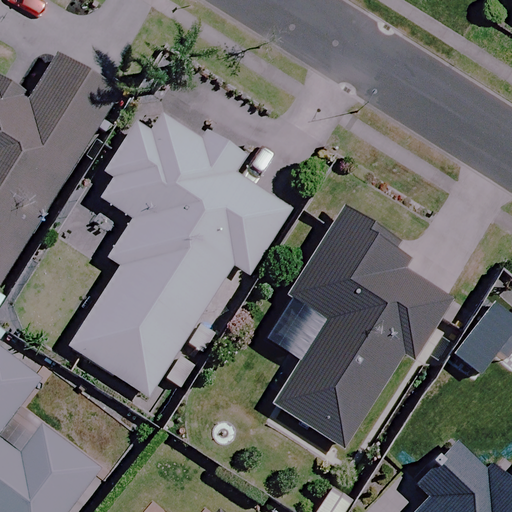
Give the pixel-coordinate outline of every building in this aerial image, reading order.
[(511,0),(502,0),(500,3),(511,10),(511,0)] [(0,277),(111,101),(52,63),(24,106),(0,90),(0,277)] [(195,145),(157,121),(144,143),(129,134),(89,199),(127,223),(104,259),(118,267),(64,354),(143,402),(225,268),(243,279),(283,214),(222,176),(233,157),(200,137),(195,145)] [(282,303),(296,312),(271,351),(295,366),(267,409),(338,454),(397,363),(402,366),(441,305),(396,277),(406,262),(337,218),(282,303)] [(0,511),(63,511),(92,473),(34,432),(11,415),(33,384),(0,359),(0,511)] [(406,487),(424,504),(415,511),(511,511),(511,479),(500,492),(446,442),(406,487)]
